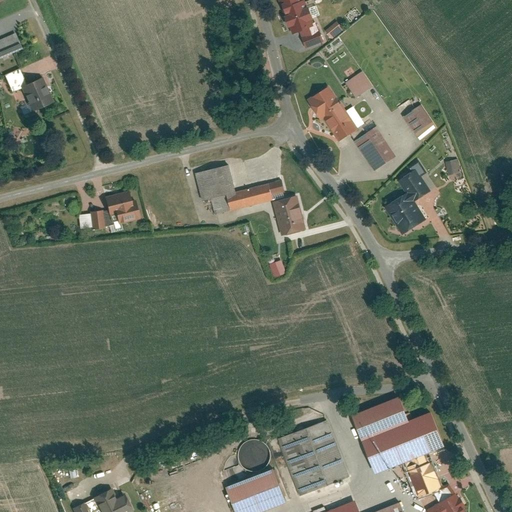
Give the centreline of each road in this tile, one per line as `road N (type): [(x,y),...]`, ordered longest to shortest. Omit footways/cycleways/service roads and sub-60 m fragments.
road 1 (residential): [(498,511),(378,258)]
road 2 (residential): [(102,172),(290,122)]
road 3 (residential): [(30,0),(102,172)]
road 4 (residential): [(378,258),(290,122)]
road 5 (residential): [(511,240),(378,258)]
road 6 (residential): [(290,122),(258,0)]
